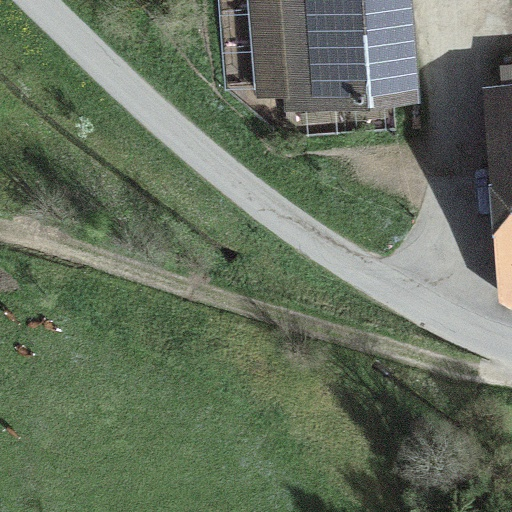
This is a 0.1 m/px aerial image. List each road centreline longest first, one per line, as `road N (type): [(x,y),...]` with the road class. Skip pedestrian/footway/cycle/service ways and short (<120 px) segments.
road 1 (unclassified): [(40,0),(259,200),(425,308),(511,345)]
road 2 (track): [(511,370),(482,374),(0,228)]
